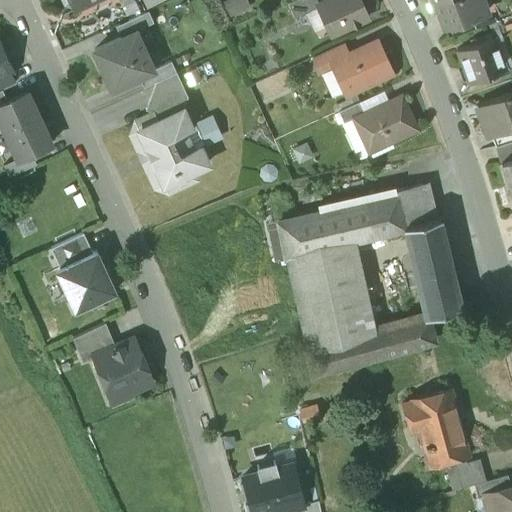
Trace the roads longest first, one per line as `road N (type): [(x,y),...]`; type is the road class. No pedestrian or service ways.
road 1 (residential): [(221,511),(199,422),(23,0)]
road 2 (residential): [(511,303),(487,206),(396,0)]
